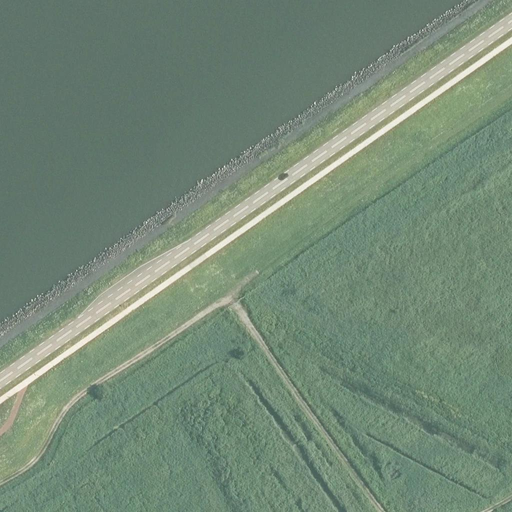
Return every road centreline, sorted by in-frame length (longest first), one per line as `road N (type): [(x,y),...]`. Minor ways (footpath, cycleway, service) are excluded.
road 1 (secondary): [(0,379),(511,20)]
road 2 (track): [(382,511),(227,300),(74,398),(38,456),(0,482)]
